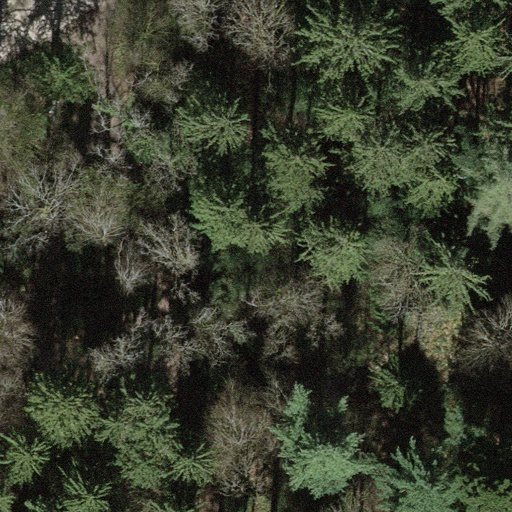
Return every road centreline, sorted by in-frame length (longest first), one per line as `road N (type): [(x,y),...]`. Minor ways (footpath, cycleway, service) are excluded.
road 1 (track): [(106,0),(230,511)]
road 2 (track): [(0,400),(96,0)]
road 3 (track): [(90,0),(0,163)]
